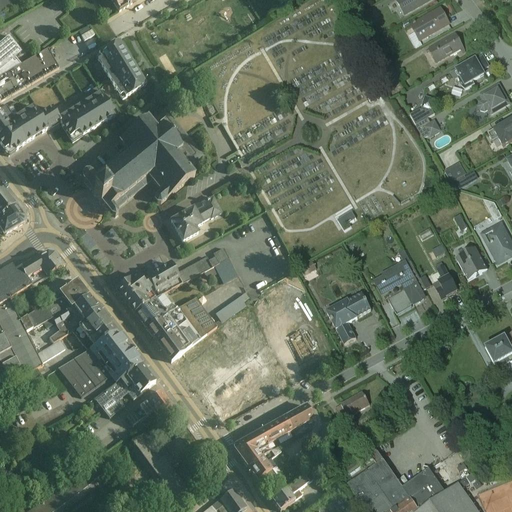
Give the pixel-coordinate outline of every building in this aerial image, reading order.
[(0,14),(11,8),(6,0),(1,0),(0,1),(0,14)] [(111,0),(121,14),(141,0),(111,0)] [(405,19),(436,3),(434,0),(397,0),(395,1),(405,19)] [(419,45),(450,28),(441,11),(410,27),(419,45)] [(87,39),(93,51),(104,45),(99,34),(87,39)] [(434,70),(465,53),(456,36),(425,53),(434,70)] [(0,78),(21,67),(15,60),(22,54),(8,38),(0,44),(0,78)] [(120,47),(99,60),(126,103),(147,90),(120,47)] [(21,67),(0,78),(0,102),(64,68),(53,49),(21,67)] [(465,89),(492,74),(482,56),(454,71),(465,89)] [(435,96),(443,93),(441,86),(432,89),(435,96)] [(489,116),(509,106),(499,86),(478,96),(489,116)] [(0,112),(0,148),(9,161),(59,130),(70,146),(114,118),(98,92),(53,119),(48,111),(36,119),(30,109),(11,120),(4,110),(0,112)] [(450,133),(436,109),(419,118),(432,142),(450,133)] [(83,177),(82,181),(83,184),(94,197),(93,198),(97,202),(100,207),(101,206),(111,219),(115,220),(118,218),(117,215),(116,213),(152,185),(155,189),(160,195),(154,200),(154,204),(157,207),(161,208),(195,179),(190,173),(204,161),(166,115),(152,126),(148,121),(119,144),(125,152),(95,177),(93,178),(92,176),(89,175),(86,175),(83,177)] [(503,149),(511,143),(511,120),(493,132),(503,149)] [(0,218),(16,206),(3,190),(0,192),(0,218)] [(222,215),(213,198),(170,221),(184,245),(199,237),(195,230),(222,215)] [(357,223),(352,215),(338,223),(344,235),(351,230),(349,227),(357,223)] [(463,240),(476,233),(468,219),(460,223),(464,229),(458,232),(463,240)] [(497,267),(511,259),(511,243),(502,224),(481,235),(497,267)] [(438,239),(434,231),(424,235),(428,243),(438,239)] [(468,283),(488,272),(476,249),(456,260),(468,283)] [(55,254),(48,253),(22,269),(28,279),(41,271),(47,280),(65,269),(55,254)] [(419,285),(407,262),(372,281),(381,298),(401,287),(404,293),(419,285)] [(442,303),(459,294),(446,267),(428,276),(442,303)] [(16,273),(13,268),(0,276),(0,307),(32,289),(21,270),(16,273)] [(135,316),(163,297),(181,285),(170,270),(138,286),(131,278),(115,289),(135,316)] [(54,299),(66,314),(90,296),(79,281),(54,299)] [(373,315),(362,295),(326,314),(344,348),(358,341),(350,327),(373,315)] [(78,331),(102,312),(90,296),(66,314),(78,331)] [(222,318),(229,328),(259,306),(252,296),(222,318)] [(210,331),(219,325),(204,303),(194,309),(210,331)] [(78,331),(93,350),(117,332),(102,312),(78,331)] [(197,343),(184,326),(156,346),(169,364),(197,343)] [(106,368),(130,350),(117,332),(93,350),(106,368)] [(494,367),(511,357),(511,348),(507,339),(485,350),(494,367)] [(106,368),(118,383),(142,365),(130,350),(106,368)] [(133,403),(157,385),(142,365),(118,383),(133,403)] [(172,407),(162,394),(126,420),(133,428),(152,413),(157,419),(172,407)] [(348,420),(370,408),(364,396),(342,407),(348,420)] [(293,433),(314,422),(307,408),(286,419),(293,433)] [(265,447),(293,433),(286,419),(258,434),(265,447)] [(129,446),(171,506),(189,494),(172,470),(191,457),(178,438),(160,451),(148,433),(129,446)] [(233,450),(244,466),(261,453),(250,438),(233,450)] [(258,484),(275,472),(261,453),(244,466),(258,484)] [(481,511),(471,498),(461,483),(445,494),(429,470),(402,489),(383,462),(347,488),(364,511),(394,511),(412,500),(420,511),(481,511)] [(82,474),(31,511),(66,511),(95,491),(82,474)] [(279,511),(281,511),(297,502),(289,491),(273,503),(279,511)] [(227,511),(244,511),(247,510),(234,492),(220,501),(227,511)]
